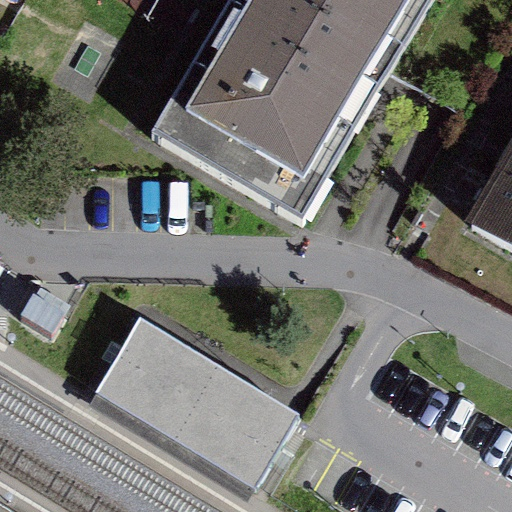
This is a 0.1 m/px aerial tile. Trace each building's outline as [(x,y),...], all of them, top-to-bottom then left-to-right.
[(233,0),(226,12),(364,90),(415,0),(233,0)] [(286,226),(364,90),(226,12),(149,148),(286,226)] [(511,158),(486,204),(467,237),(511,262),(511,158)] [(65,319),(34,301),(21,322),(52,341),(65,319)] [(140,324),(95,399),(255,494),(300,421),(140,324)]
